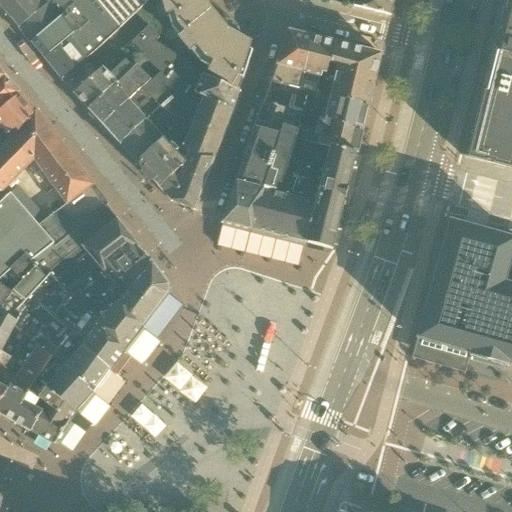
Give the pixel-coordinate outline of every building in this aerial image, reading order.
[(59,78),(62,81),(84,61),(97,50),(138,14),(151,0),(0,0),(0,6),(32,44),(59,78)] [(163,0),(171,28),(201,63),(211,70),(209,74),(224,82),(224,83),(239,91),(243,81),(253,52),(248,50),(250,44),(245,42),(246,41),(244,40),(244,41),(239,38),(239,35),(239,31),(237,27),(234,24),(231,22),(227,21),(223,21),(220,21),(215,15),(214,14),(213,14),(209,9),(209,8),(207,1),(206,0),(163,0)] [(394,0),(339,0),(339,4),(389,16),(389,17),(391,16),(394,0)] [(511,0),(502,0),(463,158),(511,169),(511,0)] [(160,38),(149,26),(135,39),(132,42),(140,51),(145,55),(156,43),(156,42),(160,38)] [(299,90),(313,38),(289,32),(272,83),(299,90)] [(343,46),(313,38),(299,90),(315,95),(321,74),(326,75),(335,77),(337,71),(343,46)] [(120,145),(137,164),(163,140),(177,125),(175,123),(194,99),(202,102),(204,98),(233,110),(239,92),(239,91),(203,75),(204,75),(156,43),(145,55),(143,57),(161,73),(178,89),(176,92),(120,145)] [(337,71),(374,81),(381,55),(343,46),(337,71)] [(96,74),(84,61),(62,81),(74,94),(96,74)] [(89,111),(132,69),(125,62),(110,77),(102,69),(96,74),(74,94),(89,111)] [(150,79),(148,77),(136,65),(132,69),(89,111),(102,126),(150,79)] [(368,105),(374,81),(337,71),(335,77),(326,75),(321,74),(315,95),(314,97),(330,100),(331,96),(368,105)] [(176,92),(178,89),(161,73),(152,82),(150,79),(102,126),(120,145),(176,92)] [(0,111),(20,94),(5,78),(0,81),(0,111)] [(299,90),(272,83),(264,105),(309,116),(362,130),(368,105),(331,96),(330,100),(314,97),(315,95),(299,90)] [(18,134),(36,113),(35,112),(20,94),(0,111),(0,142),(15,130),(17,132),(18,134)] [(228,123),(233,110),(204,98),(202,102),(166,196),(171,202),(194,211),(209,173),(228,123)] [(166,196),(202,102),(194,99),(175,123),(177,125),(163,140),(137,164),(159,188),(166,196)] [(303,141),(309,116),(264,105),(231,201),(223,223),(251,230),(266,182),(281,186),(283,178),(293,181),(305,141),(303,141)] [(67,204),(92,185),(36,113),(18,134),(17,132),(15,130),(0,142),(0,192),(34,159),(56,188),(67,204)] [(356,155),(362,130),(309,116),(303,141),(305,141),(330,148),(356,155)] [(304,244),(330,148),(305,141),(293,181),(277,237),(304,244)] [(356,155),(330,148),(304,244),(305,244),(325,249),(334,244),(356,155)] [(482,175),(475,191),(491,198),(498,182),(482,175)] [(277,237),(293,181),(283,178),(281,186),(266,182),(251,230),(277,237)] [(55,247),(107,206),(92,185),(67,204),(68,204),(38,227),(10,194),(0,203),(0,279),(25,256),(31,262),(53,245),(55,247)] [(49,273),(80,248),(117,218),(107,206),(55,247),(53,245),(31,262),(37,268),(47,279),(51,275),(49,273)] [(96,267),(132,238),(117,218),(80,248),(96,267)] [(511,371),(511,245),(447,228),(415,345),(511,371)] [(120,281),(146,257),(132,238),(96,267),(80,248),(49,273),(51,275),(60,285),(72,299),(85,312),(106,293),(120,281)] [(37,268),(31,262),(25,256),(0,279),(0,311),(11,294),(37,268)] [(118,305),(142,329),(168,294),(168,286),(146,257),(120,281),(130,290),(118,305)] [(39,286),(40,286),(47,279),(37,268),(11,294),(0,311),(0,402),(7,392),(7,391),(0,386),(0,353),(14,327),(21,316),(16,312),(39,286)] [(92,393),(109,371),(83,346),(86,342),(74,331),(73,331),(56,316),(72,299),(60,285),(50,296),(40,286),(39,286),(16,312),(21,316),(14,327),(52,358),(54,356),(92,393)] [(142,329),(118,305),(106,293),(85,312),(124,352),(142,329)] [(124,352),(85,312),(72,299),(56,316),(73,331),(74,331),(86,342),(83,346),(109,371),(124,352)] [(29,393),(36,381),(52,358),(14,327),(0,353),(0,386),(7,391),(7,392),(0,402),(0,414),(31,432),(47,405),(48,405),(29,393)] [(205,377),(226,353),(202,331),(181,355),(205,377)] [(36,381),(76,412),(92,393),(54,356),(52,358),(36,381)] [(213,415),(225,398),(176,362),(164,379),(213,415)] [(75,412),(76,412),(36,381),(29,393),(48,405),(47,405),(70,421),(75,412)] [(161,442),(172,425),(139,402),(127,418),(161,442)] [(57,442),(70,421),(47,405),(31,432),(51,443),(57,442)]
